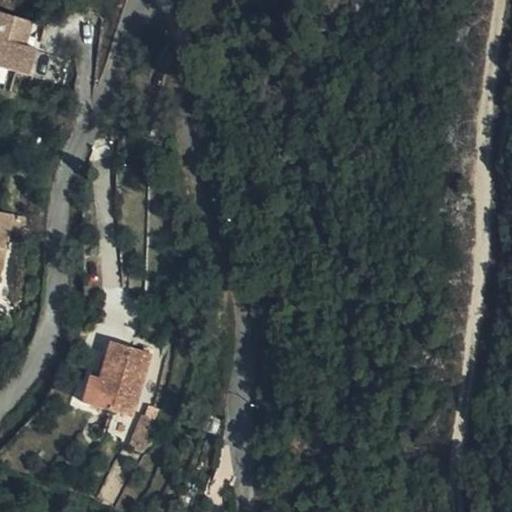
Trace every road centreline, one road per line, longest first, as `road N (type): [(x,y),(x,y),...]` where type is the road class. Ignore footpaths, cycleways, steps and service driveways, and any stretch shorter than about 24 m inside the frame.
road 1 (residential): [(0,402),(50,323),(68,168),(141,11),(159,6),(177,27),(213,164),(240,342),(241,511)]
road 2 (track): [(492,0),(475,220),(476,511)]
